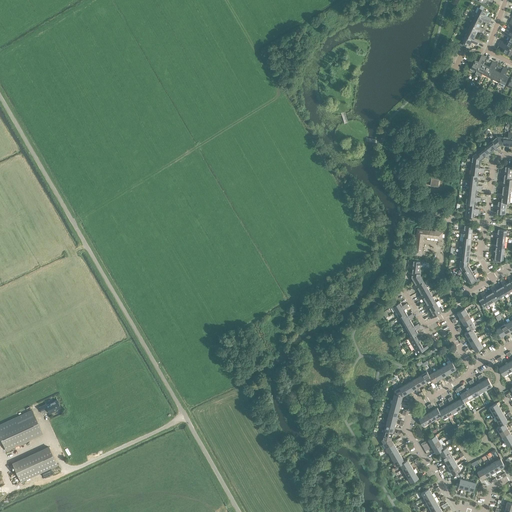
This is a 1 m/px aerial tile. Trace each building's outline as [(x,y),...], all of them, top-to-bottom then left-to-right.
[(477,13),(476,13),(490,20),(491,18),(489,17),(486,15),(487,12),(480,8),(478,12),(478,11),(477,13)] [(474,19),(481,23),(482,23),(483,20),(486,21),(488,22),(489,23),(490,20),(476,13),(475,16),(476,16),(474,19)] [(471,24),(485,31),(486,29),(483,28),(480,26),(481,23),(474,19),(473,23),(472,22),(471,24)] [(468,30),(476,34),(478,31),(481,32),(483,33),(484,34),(485,31),(471,24),(470,27),(468,30)] [(465,35),(479,42),(480,40),(479,40),(477,39),(474,37),(476,34),(468,30),(466,33),(465,35)] [(465,35),(462,41),(464,42),(463,45),(469,48),(472,42),(475,43),(478,45),(479,42),(465,35)] [(500,40),(499,42),(511,48),(511,41),(508,40),(506,43),(503,42),(500,40)] [(511,51),(511,48),(499,42),(498,45),(501,46),(504,48),(502,51),(510,55),(511,52),(511,51)] [(477,70),(484,56),(481,55),(480,58),(478,61),(475,59),(473,58),(471,62),(472,62),(470,66),(472,66),(470,70),(474,72),(475,69),(477,70)] [(482,73),(483,72),(486,65),(483,63),(485,60),(486,57),(484,56),(477,70),(478,71),(477,73),(481,75),(482,73)] [(483,72),(486,74),(485,75),(488,76),(495,62),(492,61),(491,63),(489,67),(486,65),(483,72)] [(494,78),(498,71),(494,69),(496,66),(497,63),(495,62),(488,76),(490,77),(490,76),(493,78),(493,79),(494,78)] [(497,80),(499,81),(506,67),(503,66),(502,69),(501,72),(498,71),(494,78),(497,80)] [(504,83),(504,84),(509,76),(508,76),(505,74),(507,71),(508,69),(506,67),(499,81),(501,82),(504,83)] [(500,145),(497,136),(495,138),(492,134),(490,136),(493,140),(491,141),(499,151),(500,150),(497,147),(500,145)] [(487,144),(492,151),(495,148),(498,152),(499,151),(491,141),(487,144)] [(489,153),(492,151),(487,144),(483,148),(490,158),(492,157),(489,153)] [(483,148),(478,151),(483,158),(486,156),(489,159),(490,158),(483,148)] [(481,160),(483,158),(478,151),(473,155),(481,160)] [(472,161),(472,163),(480,164),(481,160),(473,155),(472,159),(468,158),(467,161),(472,161)] [(471,168),(470,175),(483,177),(483,176),(479,175),(479,171),(484,172),(484,170),(471,168)] [(438,186),(440,177),(432,175),(430,185),(438,186)] [(414,254),(421,255),(424,237),(442,239),(443,232),(439,231),(439,230),(435,229),(435,231),(417,229),(414,254)] [(504,253),(505,247),(492,245),(492,246),(496,247),(496,250),(491,250),(491,252),(504,253)] [(503,259),(504,253),(491,252),(491,254),(495,255),(495,259),(498,259),(497,262),(501,262),(501,259),(503,259)] [(462,271),(463,272),(470,268),(468,264),(460,266),(461,268),(457,271),(458,273),(462,271)] [(463,272),(466,277),(477,270),(476,268),(472,271),(470,268),(463,272)] [(478,272),(477,270),(466,277),(469,282),(470,281),(472,284),(475,282),(474,280),(476,278),(474,274),(478,272)] [(420,273),(412,272),(408,272),(407,274),(412,275),(411,277),(413,280),(421,276),(420,275),(420,273)] [(424,281),(421,276),(413,280),(415,284),(411,287),(412,288),(413,288),(424,281)] [(509,292),(511,290),(511,285),(510,282),(507,284),(504,280),(503,281),(509,292)] [(427,286),(424,281),(413,288),(414,290),(418,287),(420,291),(427,286)] [(504,295),(509,292),(503,281),(501,282),(503,286),(499,288),(504,295)] [(430,292),(427,286),(420,291),(422,294),(418,296),(419,298),(430,292)] [(499,298),(504,295),(499,288),(496,290),(494,286),(492,287),(499,298)] [(494,301),(499,298),(492,287),(491,288),(493,291),(490,293),(494,301)] [(433,297),(430,292),(419,298),(420,300),(424,297),(426,301),(433,297)] [(489,304),(494,301),(490,293),(486,295),(484,292),(482,293),(489,304)] [(489,304),(482,293),(481,294),(483,297),(479,300),(483,307),(489,304)] [(436,302),(433,297),(426,301),(428,304),(424,306),(425,308),(436,302)] [(393,306),(396,311),(407,305),(406,303),(402,306),(400,302),(393,306)] [(439,307),(436,302),(425,308),(426,310),(429,308),(431,311),(439,307)] [(399,316),(406,312),(404,309),(408,307),(407,305),(396,311),(399,316)] [(442,312),(439,307),(431,311),(433,314),(430,317),(431,319),(442,312)] [(457,313),(460,318),(468,313),(465,308),(457,313)] [(399,316),(402,322),(413,315),(412,313),(408,316),(406,312),(399,316)] [(470,318),(468,313),(460,318),(463,322),(470,318)] [(413,315),(402,322),(405,327),(412,322),(410,319),(414,317),(413,315)] [(463,322),(465,327),(473,322),(470,318),(463,322)] [(405,327),(408,332),(419,325),(418,324),(414,326),(412,322),(405,327)] [(465,327),(468,331),(473,329),(476,327),(473,322),(465,327)] [(505,324),(501,326),(505,334),(510,331),(505,324)] [(408,332),(411,337),(416,334),(418,333),(416,329),(420,327),(419,325),(408,332)] [(505,334),(501,326),(496,329),(501,337),(505,334)] [(468,331),(464,333),(467,338),(475,333),(473,329),(468,331)] [(478,338),(475,333),(467,338),(470,342),(478,338)] [(408,338),(411,344),(422,337),(421,335),(418,338),(416,334),(411,337),(408,338)] [(411,344),(414,349),(421,344),(420,341),(423,339),(422,337),(411,344)] [(480,342),(478,338),(470,342),(473,347),(480,342)] [(480,342),(473,347),(475,351),(483,347),(480,342)] [(423,348),(421,344),(414,349),(417,354),(428,348),(427,346),(423,348)] [(452,361),(447,364),(452,372),(456,369),(452,361)] [(447,374),(452,372),(447,364),(443,367),(447,374)] [(504,365),(499,368),(503,375),(508,372),(504,365)] [(443,377),(447,374),(443,367),(438,369),(443,377)] [(438,369),(434,372),(438,379),(443,377),(438,369)] [(427,371),(422,374),(427,382),(431,379),(428,375),(429,374),(427,371)] [(433,382),(438,379),(434,372),(429,374),(428,375),(431,379),(433,382)] [(422,374),(418,377),(422,385),(427,382),(422,374)] [(413,380),(417,387),(422,385),(418,377),(413,380)] [(488,378),(484,380),(488,388),(492,386),(488,378)] [(408,382),(413,390),(417,387),(413,380),(408,382)] [(479,383),(484,391),(488,388),(484,380),(479,383)] [(404,385),(408,393),(413,390),(408,382),(404,385)] [(479,383),(474,386),(479,393),(484,391),(479,383)] [(399,388),(404,395),(408,393),(404,385),(399,388)] [(479,393),(474,386),(470,389),(474,396),(479,393)] [(394,395),(402,397),(403,396),(404,395),(399,388),(395,390),(394,395)] [(470,389),(465,391),(470,399),(474,396),(470,389)] [(465,402),(470,399),(465,391),(460,394),(462,397),(464,402),(465,402)] [(457,400),(461,408),(467,405),(465,402),(464,402),(462,397),(457,400)] [(46,404),(39,407),(42,413),(48,411),(49,413),(57,410),(61,408),(57,400),(46,405),(46,404)] [(457,400),(452,403),(457,411),(461,408),(457,400)] [(497,402),(489,407),(492,412),(500,408),(497,402)] [(448,405),(453,413),(457,411),(452,403),(448,405)] [(448,405),(444,408),(448,416),(453,413),(448,405)] [(437,407),(432,410),(437,418),(441,415),(442,415),(439,410),(437,407)] [(442,415),(441,415),(443,418),(448,416),(444,408),(439,410),(442,415)] [(492,412),(495,417),(503,412),(500,408),(492,412)] [(32,410),(0,425),(0,436),(6,450),(43,433),(32,410)] [(437,418),(432,410),(428,413),(433,420),(437,418)] [(503,412),(495,417),(497,421),(505,417),(503,412)] [(428,413),(424,415),(428,423),(433,420),(428,413)] [(428,423),(424,415),(419,418),(423,426),(428,423)] [(497,421),(500,425),(500,426),(505,423),(508,421),(505,417),(497,421)] [(500,426),(500,425),(497,427),(500,432),(507,428),(505,423),(500,426)] [(500,432),(502,436),(510,432),(507,428),(500,432)] [(511,435),(510,432),(502,436),(505,441),(511,436),(511,435)] [(384,444),(392,440),(391,439),(392,437),(383,435),(382,440),(384,444)] [(428,440),(431,444),(438,440),(435,435),(428,440)] [(387,449),(394,444),(392,440),(384,444),(387,449)] [(431,444),(433,449),(441,444),(438,440),(431,444)] [(394,444),(387,449),(389,453),(397,448),(394,444)] [(444,449),(444,448),(441,444),(433,449),(436,453),(439,452),(444,449)] [(49,447),(12,464),(21,482),(57,465),(49,447)] [(447,447),(444,448),(444,449),(439,452),(442,456),(450,452),(447,447)] [(397,448),(389,453),(392,457),(399,453),(397,448)] [(442,456),(445,461),(452,456),(450,452),(442,456)] [(399,453),(392,457),(394,461),(402,457),(399,453)] [(445,461),(448,465),(455,460),(452,456),(445,461)] [(405,462),(404,461),(402,457),(394,461),(397,466),(400,464),(405,462)] [(501,458),(495,461),(499,469),(505,466),(501,458)] [(407,460),(404,461),(405,462),(400,464),(403,469),(411,465),(407,460)] [(448,465),(450,470),(458,465),(455,460),(448,465)] [(495,472),(499,469),(495,461),(490,464),(495,472)] [(491,474),(495,472),(490,464),(486,467),(491,474)] [(411,465),(403,469),(406,474),(413,469),(411,465)] [(458,465),(450,470),(453,474),(461,470),(458,465)] [(482,469),(487,477),(491,474),(486,467),(482,469)] [(413,469),(406,474),(408,478),(416,474),(413,469)] [(482,479),(487,477),(482,469),(477,472),(482,479)] [(416,474),(408,478),(411,483),(418,478),(416,474)] [(424,497),(432,493),(429,488),(421,492),(424,497)] [(424,497),(427,502),(434,497),(432,493),(424,497)] [(434,497),(427,502),(429,506),(437,502),(434,497)] [(429,506),(432,511),(440,506),(437,502),(429,506)]
